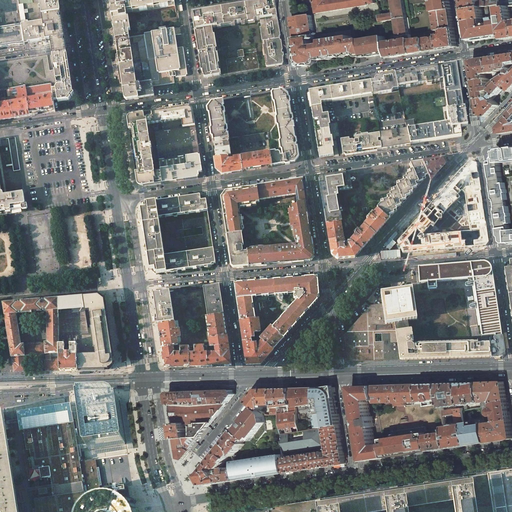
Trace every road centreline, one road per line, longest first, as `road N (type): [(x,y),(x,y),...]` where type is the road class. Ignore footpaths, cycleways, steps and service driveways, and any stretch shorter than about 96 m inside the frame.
road 1 (tertiary): [(465,54),(295,80)]
road 2 (residential): [(309,171),(477,144)]
road 3 (secondary): [(342,380),(511,375)]
road 4 (residential): [(357,474),(201,499)]
road 5 (residential): [(511,451),(357,474)]
road 6 (tertiary): [(0,390),(142,385)]
road 7 (secondary): [(387,239),(477,144)]
road 8 (primary): [(142,385),(168,505)]
